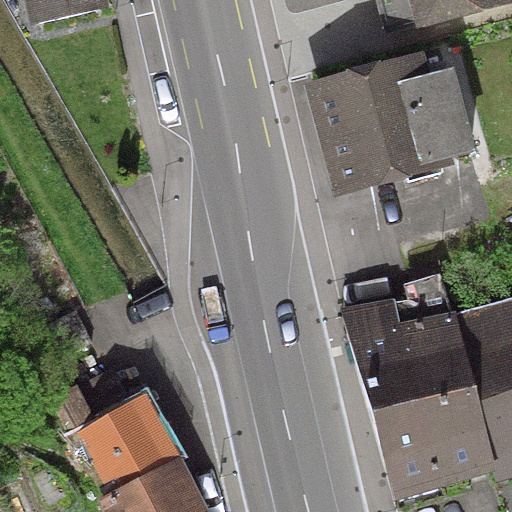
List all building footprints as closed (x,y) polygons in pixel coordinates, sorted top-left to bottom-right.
[(24,0),(30,25),(110,8),(107,0),(24,0)] [(511,0),(409,0),(416,28),(511,4),(511,0)] [(425,51),(303,84),(334,197),(454,164),(453,157),(477,150),(454,66),(431,72),(425,51)] [(511,233),(511,234),(511,296),(454,311),(495,471),(498,481),(511,477),(511,233)] [(495,471),(454,311),(402,324),(394,296),(344,309),(393,498),(495,471)] [(67,430),(126,401),(109,368),(51,397),(67,430)] [(148,393),(77,431),(109,492),(180,454),(148,393)] [(95,497),(102,511),(202,511),(208,509),(180,454),(109,492),(95,497)]
